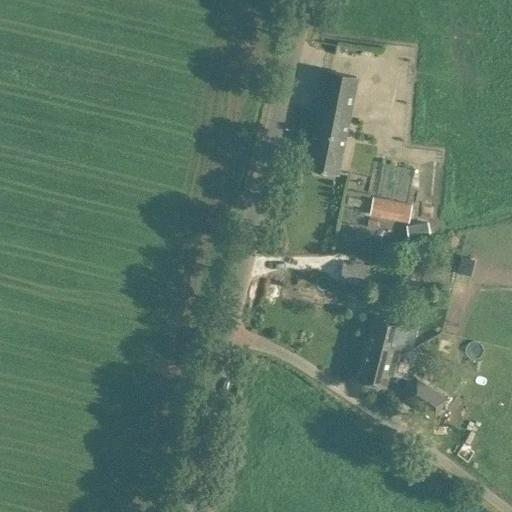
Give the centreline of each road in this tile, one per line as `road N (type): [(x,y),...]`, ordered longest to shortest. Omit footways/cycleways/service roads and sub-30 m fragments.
road 1 (unclassified): [(502,511),(281,349),(222,321)]
road 2 (tertiary): [(222,321),(300,0)]
road 3 (tertiary): [(176,511),(222,321)]
